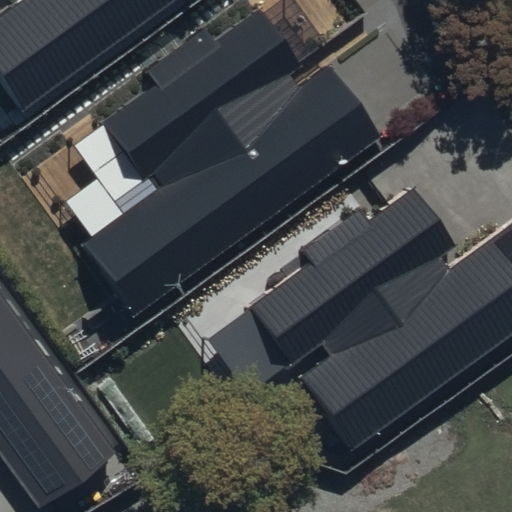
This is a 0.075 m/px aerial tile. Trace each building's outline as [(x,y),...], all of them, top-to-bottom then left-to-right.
[(22,0),(0,16),(0,80),(22,110),(172,0),(22,0)] [(133,315),(378,133),(328,65),(297,88),(287,74),(299,65),(257,9),(216,40),(206,27),(146,71),(157,85),(103,125),(144,179),(152,174),(162,187),(82,247),(133,315)] [(311,264),(247,311),(290,369),(324,344),(331,354),(299,377),(353,451),(511,334),(511,221),(447,269),(440,259),(455,248),(412,190),(366,223),(356,210),(301,250),(311,264)] [(0,454),(38,506),(114,451),(0,294),(0,454)] [(494,511),(442,445),(381,492),(397,511),(494,511)]
